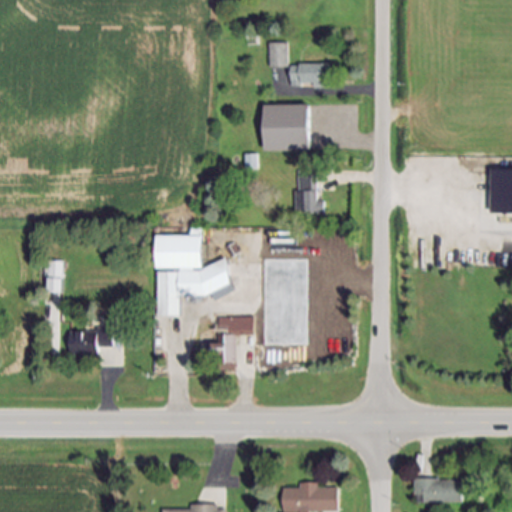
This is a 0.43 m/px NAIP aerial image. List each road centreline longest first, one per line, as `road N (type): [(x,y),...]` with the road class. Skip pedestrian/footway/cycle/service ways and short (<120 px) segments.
road 1 (residential): [(382,511),(383,0)]
road 2 (primary): [(511,425),(0,425)]
